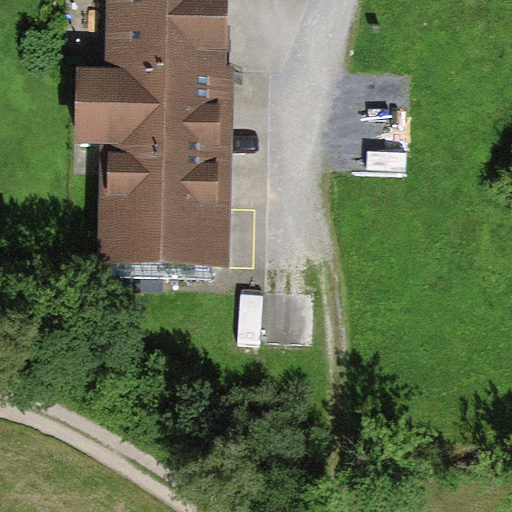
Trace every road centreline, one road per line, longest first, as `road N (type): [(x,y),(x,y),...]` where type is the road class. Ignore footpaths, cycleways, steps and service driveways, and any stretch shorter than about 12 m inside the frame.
road 1 (residential): [(317,275),(305,163),(348,0)]
road 2 (track): [(332,511),(338,370),(317,275)]
road 3 (residential): [(0,418),(108,448),(215,511)]
